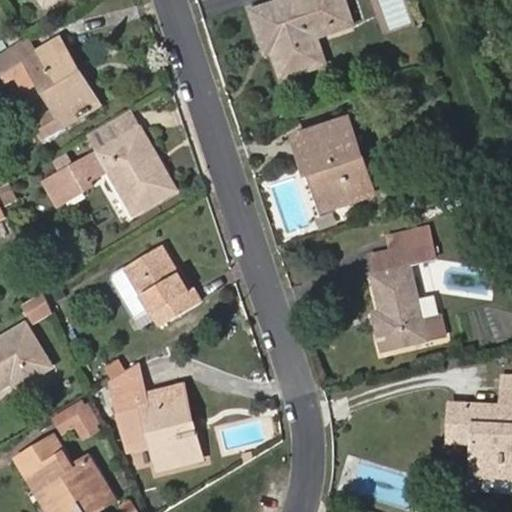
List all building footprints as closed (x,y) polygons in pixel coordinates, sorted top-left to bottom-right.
[(335,25),(349,21),(342,0),(283,0),(252,10),(263,43),(271,40),(274,51),(283,78),(325,64),(316,37),(316,36),(313,27),(333,20),(335,25)] [(316,37),(351,26),(349,21),(335,25),(333,20),(313,27),(316,36),(316,37)] [(73,72),(76,69),(59,41),(38,53),(30,38),(28,39),(0,55),(0,76),(26,62),(54,107),(31,121),(42,140),(65,126),(63,122),(80,112),(82,116),(99,106),(83,80),(79,82),(73,72)] [(263,43),(265,53),(274,51),(271,40),(263,43)] [(83,80),(76,69),(73,72),(79,82),(83,80)] [(130,111),(90,135),(101,153),(141,130),(130,111)] [(65,126),(82,116),(80,112),(63,122),(65,126)] [(325,210),(373,195),(349,119),(296,136),(309,174),(313,173),(325,210)] [(136,213),(176,190),(141,130),(101,153),(49,183),(61,203),(92,185),(89,181),(110,168),(136,213)] [(427,228),(388,237),(392,253),(430,244),(427,228)] [(192,286),(187,286),(162,242),(124,265),(142,296),(159,326),(200,302),(192,286)] [(433,296),(416,300),(408,265),(434,260),(430,244),(392,253),(373,257),(377,276),(375,276),(383,309),(385,322),(377,324),(383,350),(442,336),(433,296)] [(142,296),(124,265),(112,272),(111,278),(127,305),(142,296)] [(44,292),(24,303),(35,320),(52,310),(44,292)] [(383,309),(374,311),(377,324),(385,322),(383,309)] [(31,378),(50,367),(25,326),(0,341),(0,387),(12,381),(13,380),(27,372),(31,378)] [(111,378),(127,369),(119,357),(104,366),(111,378)] [(189,435),(194,434),(182,387),(145,396),(137,363),(127,369),(111,378),(111,379),(123,430),(148,424),(150,433),(151,434),(159,466),(194,458),(189,435)] [(13,380),(16,387),(31,378),(27,372),(13,380)] [(485,474),(511,474),(511,389),(505,389),(505,405),(452,403),(451,440),(474,441),(486,442),(485,474)] [(84,418),(95,412),(90,403),(79,409),(84,418)] [(123,430),(125,440),(151,434),(150,433),(148,424),(123,430)] [(194,458),(199,456),(194,434),(189,435),(194,458)] [(82,511),(94,511),(113,500),(88,458),(73,467),(55,438),(18,460),(36,489),(45,484),(63,511),(66,511),(78,505),(82,511)] [(474,441),(474,474),(485,474),(486,442),(474,441)] [(511,474),(485,474),(485,486),(489,490),(511,490),(511,474)] [(36,489),(50,511),(82,511),(78,505),(66,511),(63,511),(45,484),(36,489)]
